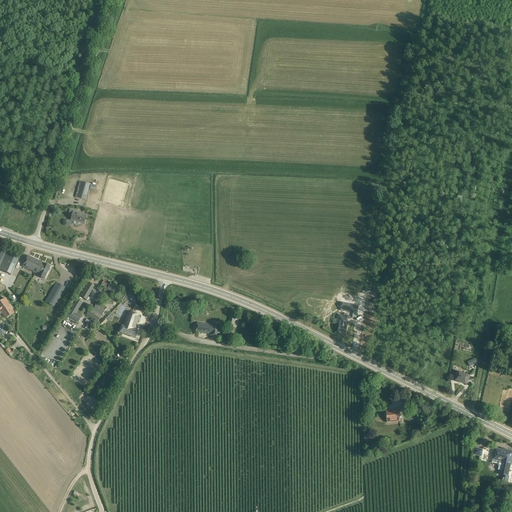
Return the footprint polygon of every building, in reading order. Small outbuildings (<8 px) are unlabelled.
[(90,185),(82,182),(80,190),(78,189),(77,194),(79,194),(78,198),(86,200),(90,185)] [(86,212),(76,209),(75,213),(74,212),(71,220),(79,222),(84,224),(86,216),(85,215),(86,212)] [(0,253),(0,269),(11,275),(20,257),(3,248),(0,253)] [(28,256),(23,267),(36,273),(39,265),(40,265),(41,262),(28,256)] [(39,276),(45,279),(51,266),(44,264),(41,262),(40,265),(39,265),(36,273),(39,274),(39,276)] [(88,300),(95,285),(88,282),(81,297),(88,300)] [(117,297),(118,295),(122,290),(112,282),(109,287),(107,289),(117,297)] [(46,302),(54,306),(65,287),(57,283),(46,302)] [(0,312),(1,312),(6,319),(15,313),(5,298),(0,301),(0,312)] [(77,299),(68,316),(79,322),(82,317),(76,314),(83,302),(77,299)] [(352,301),(351,305),(351,304),(349,311),(357,312),(359,306),(358,306),(359,303),(352,301)] [(97,322),(98,322),(102,316),(107,308),(98,302),(93,310),(91,308),(86,315),(91,318),(97,322)] [(123,326),(122,325),(119,332),(136,338),(139,331),(135,330),(140,316),(128,312),(123,326)] [(339,315),(337,325),(339,326),(338,331),(339,331),(339,332),(341,332),(346,333),(347,326),(346,326),(347,320),(346,320),(347,316),(339,315)] [(93,324),(95,325),(97,322),(91,318),(89,321),(89,320),(87,323),(89,324),(86,329),(88,331),(93,324)] [(0,335),(1,337),(8,331),(7,329),(9,328),(3,320),(0,321),(0,335)] [(210,335),(217,336),(217,334),(220,334),(220,328),(218,328),(219,324),(214,323),(214,325),(197,322),(196,332),(210,334),(210,335)] [(454,380),(466,384),(469,376),(457,372),(454,380)] [(102,377),(97,386),(106,391),(111,382),(102,377)] [(403,408),(403,409),(402,410),(403,412),(406,414),(410,409),(406,405),(403,408)] [(386,411),(387,423),(401,422),(399,410),(386,411)] [(481,457),(483,449),(475,447),(474,455),(481,457)] [(500,470),(499,475),(503,475),(501,481),(508,482),(509,476),(508,476),(510,465),(511,465),(511,460),(511,451),(507,450),(507,451),(495,448),(492,463),(497,464),(497,465),(498,466),(499,466),(498,470),(500,470)]
